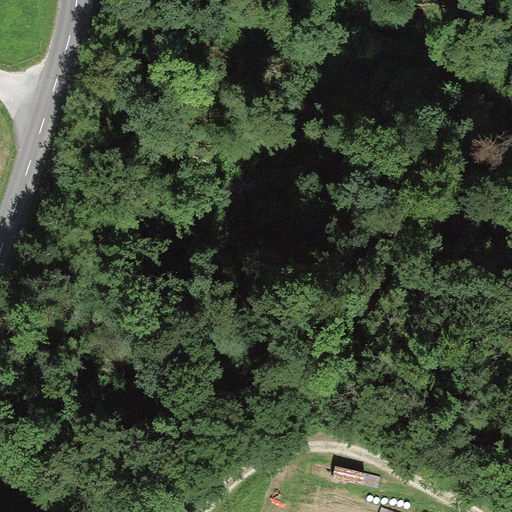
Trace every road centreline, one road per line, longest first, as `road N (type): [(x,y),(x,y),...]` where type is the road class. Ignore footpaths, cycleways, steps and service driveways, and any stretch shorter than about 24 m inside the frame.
road 1 (track): [(479,511),(421,476),(343,445),(258,466),(208,511)]
road 2 (tertiary): [(77,0),(0,256)]
